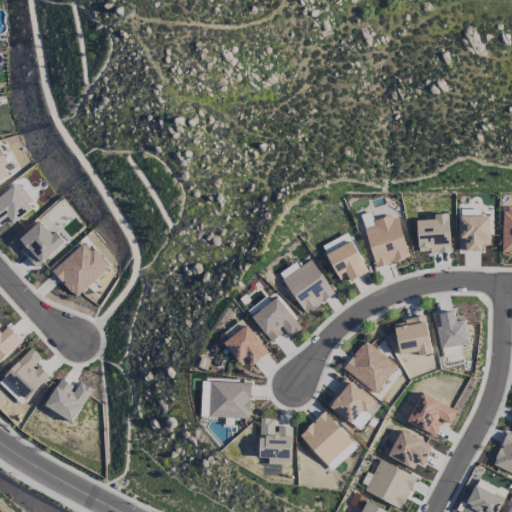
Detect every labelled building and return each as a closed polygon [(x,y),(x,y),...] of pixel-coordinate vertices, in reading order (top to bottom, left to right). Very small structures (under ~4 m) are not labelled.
[(0,179),(8,176),(3,166),(6,164),(0,151),(0,179)] [(0,222),(3,220),(7,226),(34,208),(19,185),(0,196),(0,222)] [(511,253),(511,206),(502,207),(501,253),(511,253)] [(361,214),(374,267),(407,259),(396,214),(372,220),(370,212),(361,214)] [(416,220),(418,253),(450,251),(448,213),(433,214),(434,220),(416,220)] [(489,245),(489,215),(460,216),(460,251),(482,251),(482,245),(489,245)] [(64,241),(55,231),(52,235),(39,220),(15,243),(37,267),(64,241)] [(322,245),(325,253),(350,241),(346,233),(322,245)] [(339,280),(346,276),(349,281),(367,271),(351,241),(325,254),(339,280)] [(51,271),(75,297),(109,266),(92,248),(89,251),(82,243),(51,271)] [(304,313),(334,294),(311,259),(281,279),(304,313)] [(268,342),(284,333),(287,337),(299,330),(279,297),(252,314),(268,342)] [(433,315),(441,349),(469,342),(463,315),(455,317),(454,310),(433,315)] [(394,321),(398,355),(418,352),(418,355),(430,354),(426,317),(394,321)] [(241,366),(248,361),(251,365),(267,353),(242,319),(219,336),(241,366)] [(0,360),(21,341),(8,326),(3,330),(0,326),(0,360)] [(397,366),(363,340),(342,368),(375,394),(397,366)] [(442,349),(443,356),(460,354),(459,346),(442,349)] [(0,384),(21,404),(48,375),(36,364),(42,358),(30,347),(0,380),(0,384)] [(72,422),(91,389),(78,381),(75,387),(60,378),(44,406),(72,422)] [(361,430),(379,403),(343,378),(325,406),(361,430)] [(208,417),(249,418),(250,382),(209,381),(208,417)] [(434,435),(442,421),(449,425),(456,410),(421,392),(406,421),(434,435)] [(357,446),(324,411),(298,435),(331,470),(357,446)] [(258,457),(268,457),(267,463),(289,463),(291,427),(275,427),(275,419),(259,418),(258,457)] [(430,446),(400,430),(387,455),(417,471),(430,446)] [(491,465),(511,474),(511,435),(506,432),(491,465)] [(416,476),(379,459),(364,492),(401,509),(416,476)] [(496,511),(506,494),(476,480),(460,511),(496,511)] [(387,511),(365,501),(360,511),(387,511)]
